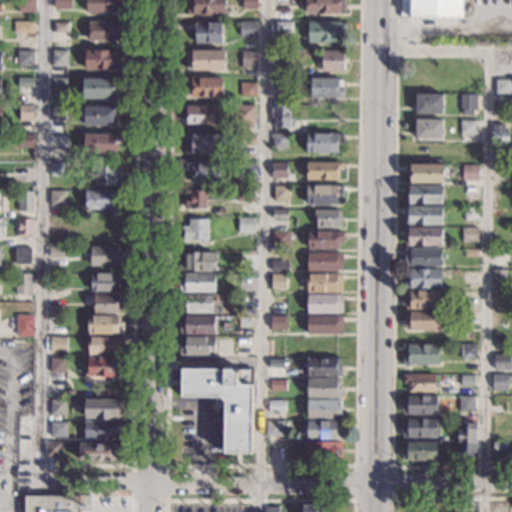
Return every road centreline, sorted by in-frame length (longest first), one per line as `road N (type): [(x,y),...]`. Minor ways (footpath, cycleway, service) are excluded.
road 1 (secondary): [(369,511),(379,0)]
road 2 (residential): [(150,481),(155,0)]
road 3 (residential): [(511,482),(258,483)]
